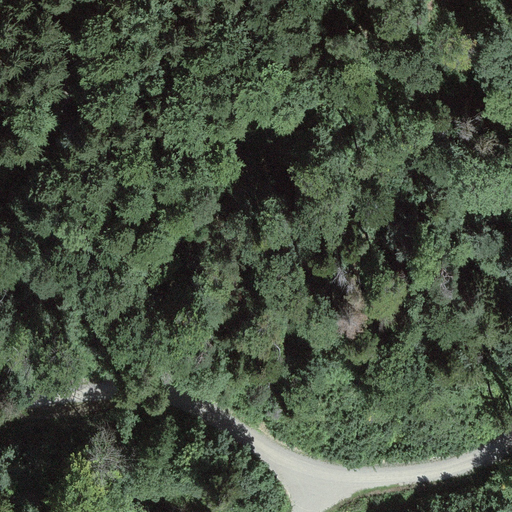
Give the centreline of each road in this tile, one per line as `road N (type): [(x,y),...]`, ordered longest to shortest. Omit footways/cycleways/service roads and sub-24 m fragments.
road 1 (track): [(0,404),(96,389),(171,391),(270,452),(361,476),(478,464),(511,437)]
road 2 (track): [(0,158),(23,140),(67,49),(65,0)]
